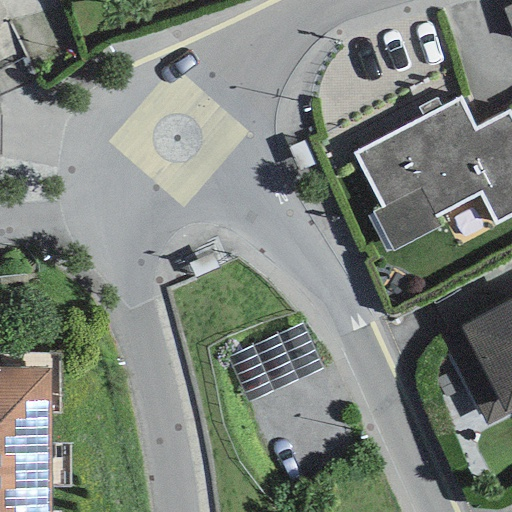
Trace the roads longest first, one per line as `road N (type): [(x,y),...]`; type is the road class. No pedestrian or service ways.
road 1 (residential): [(176,140),(263,203),(328,285),(433,511)]
road 2 (residential): [(176,140),(135,248),(132,281),(174,511)]
road 3 (residential): [(336,0),(257,34),(223,60),(176,140)]
